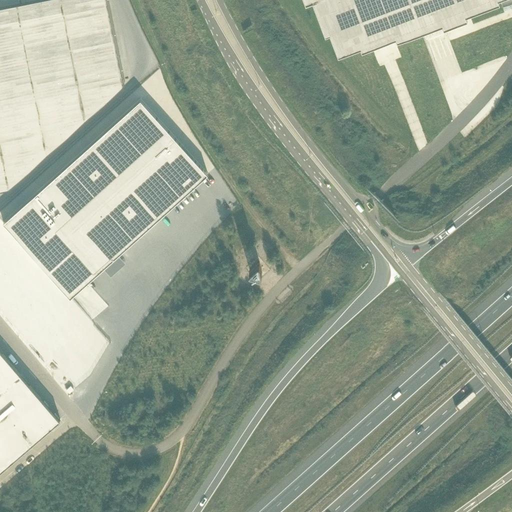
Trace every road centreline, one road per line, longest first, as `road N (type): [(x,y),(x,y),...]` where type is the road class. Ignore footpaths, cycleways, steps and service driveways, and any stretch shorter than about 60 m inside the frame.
road 1 (unclassified): [(0,322),(82,422),(107,444),(140,451),(170,443),(242,333),(319,248)]
road 2 (primary): [(201,0),(281,126),(398,269)]
road 3 (motorway): [(511,295),(269,511)]
road 4 (primary): [(406,263),(282,107),(218,0)]
road 5 (motorway): [(398,269),(289,375),(197,511)]
road 6 (track): [(144,0),(173,59),(319,248)]
road 7 (unknown): [(0,198),(107,109),(80,0)]
road 8 (motorway): [(334,511),(511,354)]
road 9 (primary): [(398,269),(511,408)]
road 10 (primary): [(511,390),(406,263)]
road 11 (residential): [(319,248),(434,147)]
road 12 (motorway): [(511,181),(406,263)]
